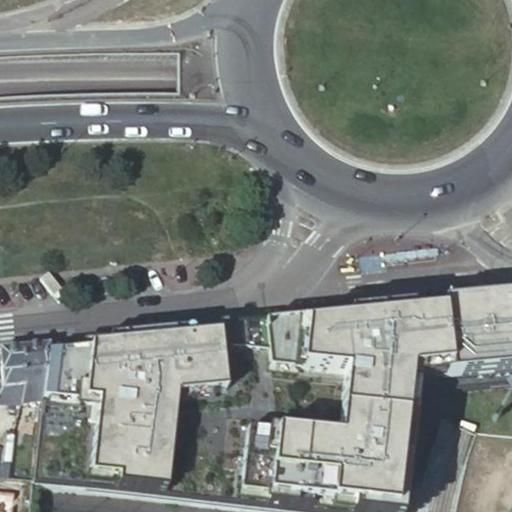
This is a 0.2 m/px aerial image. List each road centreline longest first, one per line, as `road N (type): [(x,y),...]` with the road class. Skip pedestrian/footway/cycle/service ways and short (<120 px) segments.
road 1 (trunk): [(0,87),(511,81)]
road 2 (trunk): [(0,124),(165,116),(221,121),(271,140)]
road 3 (unclassified): [(284,282),(314,290),(511,272)]
road 4 (unclassified): [(279,150),(279,193),(265,249),(240,279),(181,310)]
road 5 (unclassified): [(0,328),(181,310)]
road 6 (primary): [(246,0),(241,74),(271,140)]
road 7 (unclassified): [(409,201),(466,223),(511,264)]
